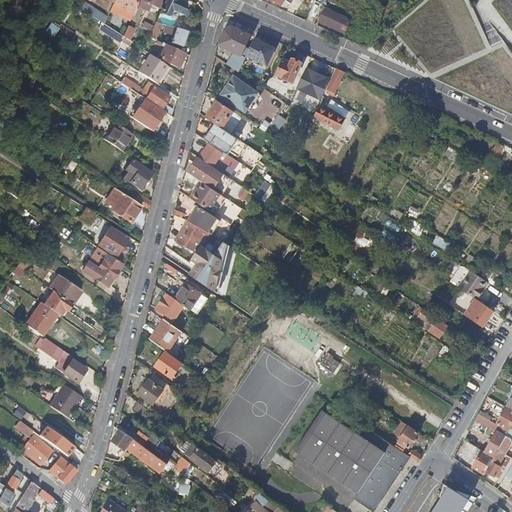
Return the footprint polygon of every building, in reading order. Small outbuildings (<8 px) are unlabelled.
[(83,0),(80,8),(86,12),(91,0),(106,0),(113,3),(114,2),(114,0),(83,0)] [(113,3),(113,4),(124,9),(127,0),(114,0),(114,2),(113,3)] [(127,0),(124,9),(134,13),(139,0),(127,0)] [(163,0),(140,0),(138,7),(148,11),(151,5),(159,9),(163,0)] [(177,0),(165,0),(161,12),(170,16),(173,10),(183,15),(188,6),(177,1),(177,0)] [(351,20),(326,8),(320,22),(345,33),(351,20)] [(62,17),(68,21),(74,13),(67,9),(62,17)] [(91,16),(104,24),(107,18),(95,10),(91,16)] [(195,34),(198,25),(182,21),(180,30),(195,34)] [(155,23),(149,38),(154,40),(161,24),(155,23)] [(123,37),(104,24),(100,30),(119,43),(123,37)] [(235,53),(227,65),(239,72),(245,58),(246,57),(242,56),(251,36),(249,35),(232,27),(225,30),(218,45),(235,53)] [(127,28),(123,37),(131,42),(135,32),(127,28)] [(171,43),(182,47),(187,32),(176,29),(171,43)] [(246,57),(245,58),(265,67),(274,49),(254,39),(246,57)] [(185,54),(162,44),(161,47),(165,49),(160,59),(178,68),(185,54)] [(151,56),(139,73),(157,85),(169,68),(151,56)] [(277,76),(293,83),(301,64),(292,59),(290,64),(283,61),(277,76)] [(329,79),(324,89),(333,93),(343,71),(334,67),(329,79)] [(297,88),(320,98),(324,89),(329,79),(306,69),(297,88)] [(245,112),(258,93),(233,77),(220,95),(245,112)] [(131,82),(127,87),(132,90),(140,96),(142,93),(140,92),(142,89),(131,82)] [(155,88),(146,100),(162,110),(168,100),(164,97),(166,95),(155,88)] [(140,109),(134,119),(152,131),(159,121),(165,112),(162,110),(146,100),(140,109)] [(206,117),(215,124),(222,129),(234,112),(218,100),(206,117)] [(339,130),(344,120),(320,107),(315,118),(339,130)] [(277,115),(271,126),(278,130),(284,119),(277,115)] [(264,119),(260,128),(266,131),(271,122),(264,119)] [(122,152),(132,135),(115,124),(105,141),(122,152)] [(215,124),(204,139),(225,153),(228,155),(238,139),(222,129),(215,124)] [(497,143),(489,155),(496,160),(504,147),(497,143)] [(209,144),(199,158),(213,167),(222,153),(209,144)] [(448,148),(444,155),(451,159),(455,152),(448,148)] [(224,174),(228,177),(238,162),(228,155),(225,153),(215,168),(224,174)] [(125,160),(131,165),(134,160),(128,156),(125,160)] [(199,158),(191,169),(206,180),(205,182),(214,189),(224,174),(215,168),(213,167),(199,158)] [(66,168),(72,172),(77,164),(71,160),(66,168)] [(141,192),(154,173),(134,160),(131,165),(126,172),(135,178),(130,185),(141,192)] [(224,192),(238,200),(245,188),(231,180),(224,192)] [(265,180),(258,190),(268,197),(275,186),(265,180)] [(203,183),(192,199),(209,211),(220,194),(203,183)] [(131,223),(142,207),(134,202),(118,191),(117,194),(121,196),(112,210),(131,223)] [(135,201),(149,210),(151,202),(151,201),(140,194),(135,201)] [(408,213),(419,216),(421,208),(410,205),(408,213)] [(189,220),(198,225),(209,232),(217,218),(197,207),(189,220)] [(92,223),(97,215),(87,209),(80,219),(90,225),(92,223)] [(105,221),(97,215),(92,223),(100,228),(105,221)] [(177,239),(197,252),(201,246),(211,233),(209,232),(198,225),(189,220),(177,239)] [(413,222),(410,230),(425,236),(428,227),(413,222)] [(117,257),(129,239),(111,227),(99,245),(117,257)] [(359,232),(355,240),(366,246),(370,239),(359,232)] [(441,246),(444,238),(436,235),(432,243),(441,246)] [(202,247),(193,260),(198,263),(191,274),(215,290),(229,245),(226,243),(217,257),(202,247)] [(123,264),(99,248),(84,271),(108,287),(113,279),(123,264)] [(21,277),(29,263),(21,258),(12,272),(21,277)] [(50,289),(54,292),(73,305),(82,291),(60,275),(50,289)] [(474,298),(476,299),(494,311),(494,310),(496,311),(500,304),(496,302),(498,299),(502,292),(486,281),(474,298)] [(188,285),(177,300),(192,310),(202,295),(188,285)] [(353,294),(364,299),(368,290),(357,285),(353,294)] [(45,305),(58,315),(61,316),(65,310),(68,312),(69,311),(73,305),(54,292),(45,305)] [(449,301),(463,310),(469,301),(455,292),(449,301)] [(14,306),(19,299),(12,294),(7,301),(14,306)] [(164,313),(175,320),(185,306),(167,294),(157,308),(159,309),(158,311),(162,314),(164,313)] [(192,310),(198,314),(209,299),(202,295),(192,310)] [(470,314),(468,317),(483,327),(494,311),(476,299),(467,312),(470,314)] [(42,303),(27,325),(43,337),(58,315),(45,305),(42,303)] [(440,338),(448,326),(424,310),(421,314),(419,313),(417,315),(435,327),(432,333),(440,338)] [(151,339),(168,351),(182,332),(165,320),(151,339)] [(473,352),(477,346),(466,340),(462,346),(473,352)] [(50,348),(66,360),(68,358),(69,355),(53,344),(50,348)] [(174,379),(184,364),(167,352),(157,366),(174,379)] [(339,362),(327,354),(321,363),(333,371),(339,362)] [(59,370),(63,373),(72,361),(68,358),(66,360),(59,370)] [(72,361),(63,373),(77,383),(86,370),(72,360),(72,361)] [(165,389),(169,384),(154,374),(139,394),(154,405),(162,394),(163,396),(162,398),(171,405),(176,397),(165,389)] [(50,406),(67,417),(72,409),(70,408),(79,395),(64,385),(50,406)] [(84,393),(99,402),(101,395),(87,388),(84,393)] [(72,409),(81,396),(79,395),(70,408),(72,409)] [(137,402),(133,408),(144,415),(148,409),(137,402)] [(19,418),(26,411),(19,405),(12,413),(19,418)] [(373,412),(367,408),(363,414),(369,418),(373,412)] [(419,433),(383,408),(380,412),(399,425),(399,427),(400,429),(402,431),(401,433),(404,435),(398,443),(400,445),(401,443),(409,448),(419,433)] [(496,425),(509,432),(511,425),(511,411),(506,408),(496,425)] [(408,455),(358,422),(347,414),(341,422),(323,410),(296,451),(359,493),(355,499),(372,511),(374,511),(383,497),(410,457),(408,455)] [(480,411),(478,415),(489,421),(491,417),(480,411)] [(25,412),(22,417),(31,423),(34,418),(25,412)] [(177,429),(182,423),(171,415),(167,421),(177,429)] [(498,451),(506,437),(509,432),(496,425),(489,421),(478,415),(475,421),(487,427),(488,427),(496,431),(484,452),(494,458),(498,451)] [(29,437),(34,431),(21,421),(16,427),(29,437)] [(39,434),(68,457),(75,448),(45,425),(39,434)] [(143,428),(136,439),(144,446),(152,435),(143,428)] [(162,472),(169,464),(150,450),(144,446),(136,439),(135,438),(121,430),(114,441),(128,450),(129,448),(162,472)] [(41,466),(54,451),(34,434),(21,449),(41,466)] [(150,450),(158,439),(152,434),(152,435),(144,446),(150,450)] [(498,451),(506,455),(511,443),(511,439),(506,437),(498,451)] [(464,441),(457,454),(461,456),(468,442),(464,441)] [(209,471),(217,461),(200,448),(192,459),(209,471)] [(472,469),(484,475),(486,472),(494,458),(484,452),(482,451),(472,469)] [(500,466),(506,455),(498,451),(494,458),(486,472),(496,477),(502,467),(500,466)] [(419,462),(422,457),(414,452),(408,455),(410,457),(419,462)] [(78,471),(70,464),(70,465),(61,458),(49,471),(58,478),(58,479),(66,485),(78,471)] [(116,465),(110,474),(141,495),(147,500),(149,497),(143,493),(145,490),(138,485),(140,482),(116,465)] [(10,506),(16,495),(13,493),(25,473),(18,470),(0,501),(10,506)] [(41,485),(33,479),(30,484),(16,508),(21,511),(34,511),(27,506),(37,495),(35,493),(41,485)] [(179,483),(178,494),(189,495),(190,485),(179,483)] [(462,511),(469,500),(445,485),(441,497),(442,498),(433,511),(462,511)] [(50,493),(44,488),(40,492),(47,498),(50,493)] [(273,511),(278,507),(262,494),(255,502),(259,505),(253,511),(273,511)] [(51,511),(52,511),(61,502),(55,497),(47,508),(51,511)] [(101,511),(129,511),(110,499),(101,511)]
